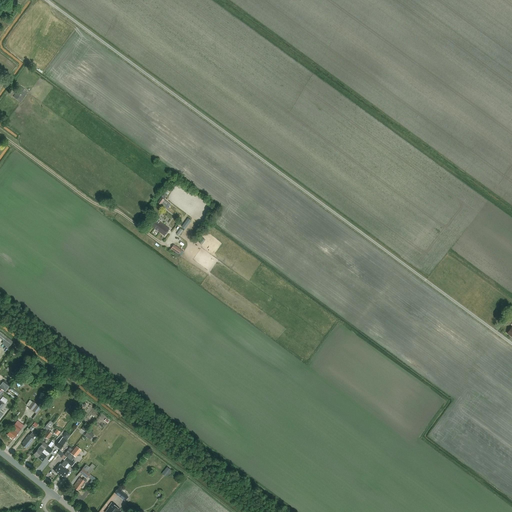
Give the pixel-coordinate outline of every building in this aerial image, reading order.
[(28,91),(20,86),(13,96),(21,101),(28,91)] [(164,199),(169,193),(165,190),(157,202),(161,205),(167,210),(171,205),(164,199)] [(170,229),(167,227),(158,220),(156,222),(155,221),(152,224),(154,225),(153,227),(164,236),(170,229)] [(173,244),(171,249),(179,254),(182,250),(173,244)] [(0,332),(0,338),(10,346),(12,343),(13,342),(0,332)] [(3,382),(0,385),(0,387),(4,391),(5,392),(9,387),(3,382)] [(29,407),(28,407),(32,411),(37,404),(39,401),(40,400),(37,398),(34,402),(33,401),(32,402),(29,407)] [(50,421),(44,429),(46,431),(47,431),(53,423),(52,422),(50,421)] [(16,422),(6,434),(13,439),(23,427),(16,422)] [(48,438),(52,434),(48,430),(48,431),(44,436),(48,439),(48,438)] [(35,439),(33,438),(36,434),(32,431),(29,435),(29,434),(22,443),(23,444),(22,445),(26,448),(27,447),(28,448),(35,439)] [(63,437),(58,442),(62,446),(67,440),(63,437)] [(39,447),(34,454),(38,458),(47,445),(43,442),(40,446),(41,446),(40,448),(39,447)] [(47,445),(38,458),(42,461),(49,453),(52,449),(47,445)] [(76,446),(70,453),(75,457),(81,450),(76,446)] [(60,464),(54,471),(59,475),(72,459),(73,457),(69,454),(71,452),(70,451),(72,449),(70,447),(68,449),(64,455),(66,457),(64,460),(64,461),(61,464),(60,464)] [(72,459),(59,475),(63,478),(69,471),(67,469),(70,465),(72,467),(76,462),(72,459)] [(85,465),(79,473),(87,478),(88,478),(90,479),(92,476),(89,474),(92,470),(89,467),(85,465)] [(168,467),(164,472),(168,475),(172,471),(168,467)] [(98,480),(95,477),(93,481),(91,480),(89,483),(94,486),(98,480)] [(80,490),(86,482),(86,481),(84,479),(83,480),(80,478),(74,486),(75,487),(74,488),(78,491),(79,489),(80,490)] [(119,487),(115,493),(125,501),(129,497),(122,491),(123,490),(119,487)] [(122,511),(121,510),(112,502),(109,507),(105,511),(122,511)]
